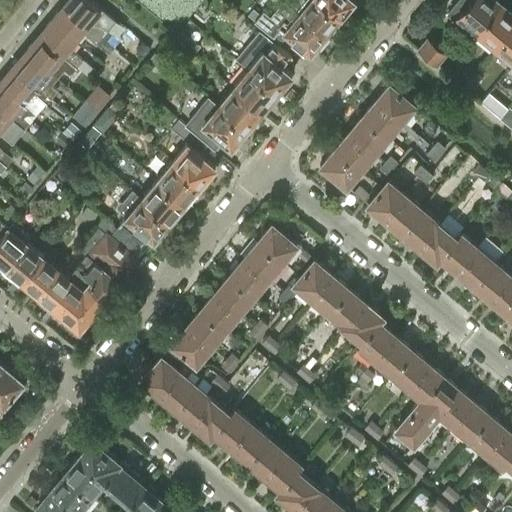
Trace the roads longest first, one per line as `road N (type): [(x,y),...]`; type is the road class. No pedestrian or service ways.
road 1 (residential): [(511,372),(267,165)]
road 2 (residential): [(89,380),(267,165)]
road 3 (residential): [(267,165),(405,0)]
road 4 (residential): [(89,380),(245,511)]
road 5 (residential): [(0,487),(89,380)]
